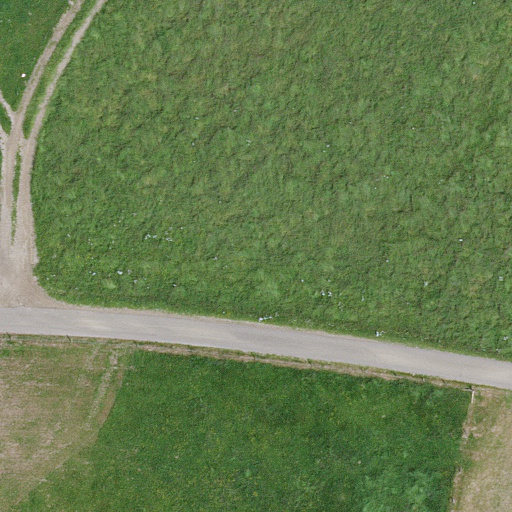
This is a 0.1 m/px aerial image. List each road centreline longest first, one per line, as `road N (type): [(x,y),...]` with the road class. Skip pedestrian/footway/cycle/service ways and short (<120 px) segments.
road 1 (unclassified): [(511,377),(136,326),(0,318)]
road 2 (track): [(12,319),(17,154),(0,109)]
road 3 (track): [(17,154),(39,89),(91,0)]
